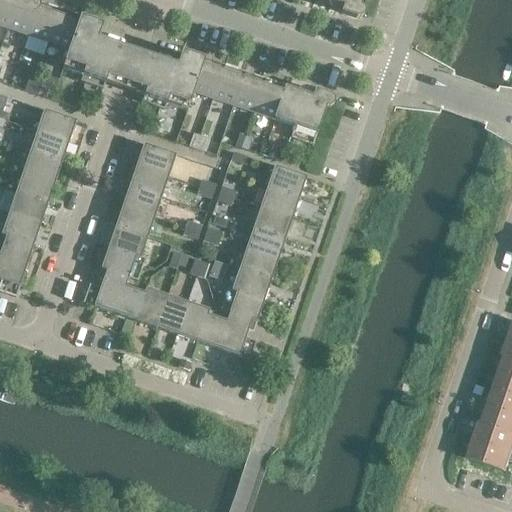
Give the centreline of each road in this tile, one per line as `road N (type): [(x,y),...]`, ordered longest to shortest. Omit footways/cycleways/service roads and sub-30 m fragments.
road 1 (residential): [(38,342),(155,0)]
road 2 (residential): [(488,511),(433,494),(431,475),(511,241)]
road 3 (residential): [(185,0),(422,82)]
road 4 (residential): [(272,419),(38,342)]
